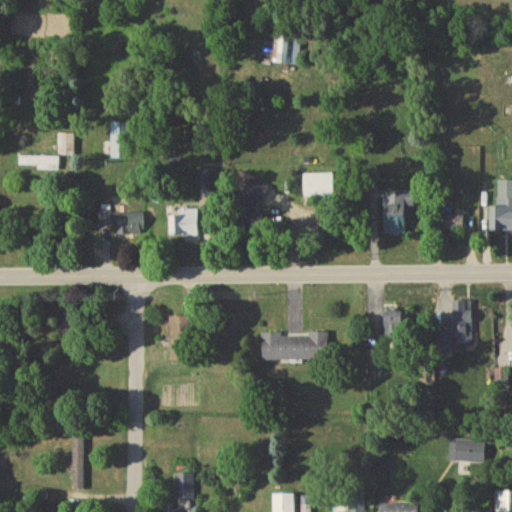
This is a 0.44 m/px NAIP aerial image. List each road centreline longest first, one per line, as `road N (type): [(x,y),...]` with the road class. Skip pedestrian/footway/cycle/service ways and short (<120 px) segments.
road 1 (residential): [(511,271),(0,278)]
road 2 (residential): [(137,511),(136,277)]
